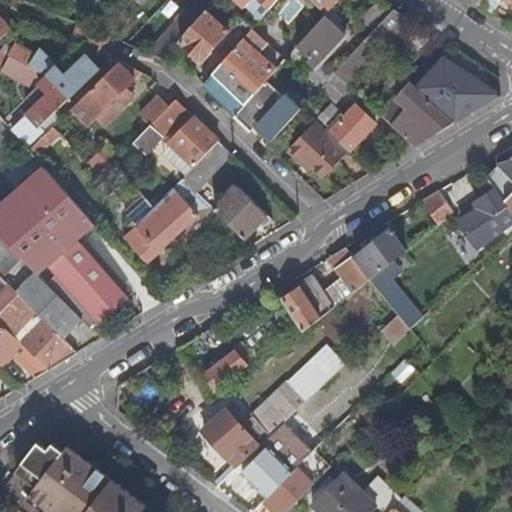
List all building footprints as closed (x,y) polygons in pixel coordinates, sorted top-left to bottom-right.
[(65,8),(57,0),(55,0),(45,9),(58,14),(65,8)] [(79,0),(78,1),(94,18),(113,0),(79,0)] [(240,0),(248,7),(250,5),(251,7),(262,20),(279,0),(240,0)] [(324,0),(284,0),(280,5),(303,24),(314,12),(318,15),(326,6),(322,3),(324,0)] [(379,0),(364,17),(377,29),(396,9),(382,0),(379,0)] [(262,20),(251,7),(243,16),(256,27),(262,20)] [(382,55),(414,21),(396,9),(377,29),(366,40),(377,50),(382,55)] [(188,11),(151,52),(167,59),(172,54),(182,42),(200,22),(188,11)] [(230,31),(209,12),(200,22),(182,42),(205,62),(216,49),(227,37),(238,47),(244,40),(256,27),(243,16),(230,31)] [(0,38),(12,28),(0,14),(0,38)] [(345,37),(325,17),(298,47),(311,59),(309,62),(313,66),(316,69),(321,63),(345,37)] [(227,37),(216,49),(227,59),(238,47),(227,37)] [(260,55),(244,40),(238,47),(227,59),(214,74),(247,104),(267,81),(274,74),(277,70),(260,55)] [(357,71),(377,50),(366,40),(347,62),(356,70),(357,71)] [(416,80),(457,118),(483,105),(500,95),(509,82),(480,61),(450,40),(416,80)] [(17,46),(12,54),(33,66),(38,57),(17,46)] [(267,47),(260,55),(277,70),(285,61),(267,47)] [(288,58),(304,75),(313,66),(309,62),(311,59),(298,47),(288,58)] [(71,97),(100,69),(88,56),(68,75),(43,48),(38,57),(33,66),(44,72),(50,75),(71,97)] [(0,55),(0,66),(4,69),(12,54),(6,51),(0,55)] [(41,79),(44,72),(33,66),(12,54),(4,69),(32,84),(36,77),(41,79)] [(138,78),(143,73),(121,61),(92,89),(109,106),(114,102),(120,109),(145,85),(138,78)] [(340,68),(350,77),(356,70),(347,62),(340,68)] [(321,63),(316,69),(329,81),(333,76),(321,63)] [(0,66),(0,113),(1,114),(9,106),(24,123),(15,131),(23,140),(39,125),(29,114),(50,94),(41,84),(50,75),(44,72),(41,79),(36,77),(32,84),(4,69),(0,66)] [(304,75),(307,79),(316,69),(313,66),(304,75)] [(346,82),(350,77),(340,68),(336,73),(346,82)] [(316,69),(307,79),(319,91),(329,81),(316,69)] [(267,81),(274,88),(282,81),(274,74),(267,81)] [(54,113),(71,97),(50,75),(41,84),(50,94),(29,114),(39,125),(41,126),(54,113)] [(284,97),(274,88),(267,81),(247,104),(236,115),(226,126),(231,130),(242,141),(252,131),(259,124),(284,97)] [(414,83),(383,115),(406,136),(416,145),(438,132),(456,121),(414,83)] [(303,109),(287,94),(284,97),(259,124),(275,139),(303,109)] [(142,114),(152,124),(169,106),(159,96),(142,114)] [(190,111),(177,99),(169,106),(152,124),(135,142),(146,154),(163,136),(164,137),(190,111)] [(331,133),(347,115),(333,102),(324,112),(311,100),(304,108),(316,120),(331,133)] [(356,105),(347,115),(331,133),(350,151),(376,124),(356,105)] [(9,106),(1,114),(15,131),(24,123),(9,106)] [(0,160),(23,140),(15,131),(1,114),(0,113),(0,160)] [(61,120),(54,113),(41,126),(39,125),(23,140),(31,149),(55,126),(61,120)] [(170,142),(173,145),(191,162),(187,166),(192,170),(194,168),(220,141),(194,116),(170,142)] [(350,151),(331,133),(316,120),(290,148),(306,164),(310,160),(316,166),(326,176),(350,151)] [(128,296),(111,277),(79,239),(97,223),(31,149),(23,140),(0,160),(0,174),(12,188),(20,190),(0,208),(0,233),(93,327),(128,296)] [(234,154),(220,141),(194,168),(192,170),(188,175),(184,180),(193,188),(194,189),(204,179),(206,181),(234,154)] [(191,162),(173,145),(165,153),(188,175),(192,170),(187,166),(191,162)] [(111,156),(108,153),(100,161),(102,164),(111,156)] [(511,154),(501,165),(498,163),(493,169),(511,196),(511,154)] [(312,169),(316,166),(310,160),(306,164),(312,169)] [(511,213),(511,196),(493,169),(486,175),(495,188),(511,213)] [(169,212),(193,188),(184,180),(183,179),(160,202),(169,212)] [(227,191),(230,195),(239,186),(235,183),(227,191)] [(230,195),(215,209),(246,239),(269,216),(239,186),(230,195)] [(199,217),(212,207),(194,189),(193,188),(169,212),(160,202),(154,208),(140,223),(136,220),(132,224),(135,228),(125,238),(146,262),(199,216),(199,217)] [(511,213),(495,188),(482,197),(483,199),(476,203),(479,207),(462,218),(462,224),(477,248),(504,230),(500,222),(511,213)] [(456,211),(441,190),(426,201),(441,223),(456,211)] [(140,223),(154,208),(147,200),(132,215),(136,220),(140,223)] [(370,278),(407,249),(396,235),(399,232),(395,226),(355,256),(370,278)] [(0,233),(0,272),(79,351),(91,343),(103,336),(93,327),(0,233)] [(317,275),(284,297),(305,329),(370,278),(355,256),(347,245),(327,257),(336,266),(337,265),(343,275),(337,279),(334,279),(324,286),(317,275)] [(392,279),(379,289),(399,314),(411,329),(424,316),(392,279)] [(6,306),(0,311),(0,320),(51,368),(66,359),(77,352),(19,293),(6,306)] [(10,354),(36,377),(38,375),(51,368),(0,320),(0,362),(1,363),(10,354)] [(236,349),(205,374),(216,387),(248,363),(239,352),(242,348),(237,342),(233,346),(236,349)] [(313,360),(330,378),(340,370),(323,351),(313,360)] [(406,359),(391,373),(400,382),(415,368),(406,359)] [(204,429),(237,467),(330,378),(313,360),(293,378),(294,380),(243,427),(227,408),(204,429)] [(264,500),(316,448),(332,432),(336,428),(354,411),(342,399),(325,416),(320,420),(322,422),(293,451),(278,436),(242,472),(250,480),(257,487),(242,503),(253,511),(264,500)] [(48,448),(39,441),(0,491),(0,495),(23,511),(146,511),(143,509),(147,504),(68,444),(63,449),(53,441),(48,448)] [(316,448),(264,500),(276,511),(284,511),(328,468),(332,463),(316,448)] [(365,492),(344,470),(313,501),(324,511),(389,511),(404,496),(382,474),(365,492)] [(389,511),(420,511),(422,510),(405,494),(404,496),(389,511)]
